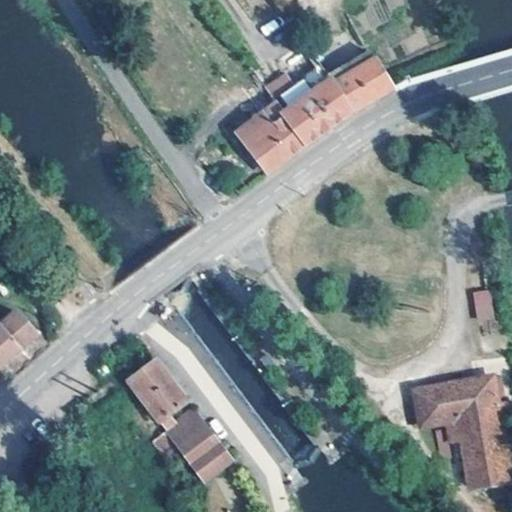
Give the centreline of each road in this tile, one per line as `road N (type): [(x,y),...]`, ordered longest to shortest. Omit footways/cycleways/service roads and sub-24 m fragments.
road 1 (tertiary): [(511,70),(375,120),(130,299)]
road 2 (track): [(223,229),(60,0)]
road 3 (unclassified): [(130,299),(257,454),(280,511)]
road 4 (tertiary): [(130,299),(0,427)]
